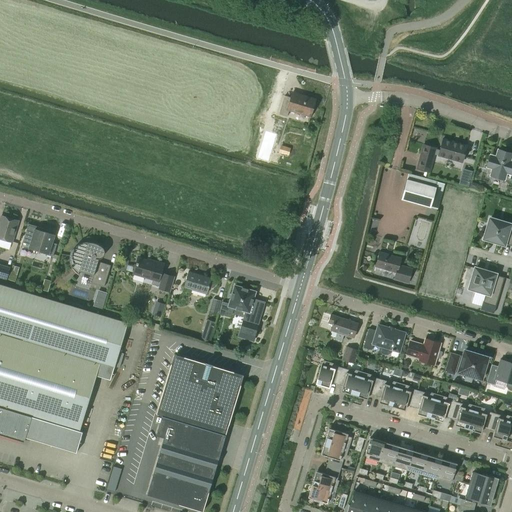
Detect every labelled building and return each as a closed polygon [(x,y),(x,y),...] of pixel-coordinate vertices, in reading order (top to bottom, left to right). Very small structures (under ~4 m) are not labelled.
[(311,114),(315,99),(291,92),(290,97),(284,95),(279,111),(287,113),(289,107),(311,114)] [(272,123),(278,124),(282,126),(284,121),(269,117),(257,158),(278,164),(280,156),(267,152),(269,144),(267,144),(270,133),(269,133),(272,123)] [(443,138),(439,151),(435,150),(434,154),(462,162),(467,145),(443,138)] [(416,168),(427,171),(429,171),(434,154),(435,150),(436,147),(423,144),(416,168)] [(490,155),(486,165),(493,167),(491,175),(503,179),(506,171),(511,172),(511,161),(509,160),(511,153),(499,149),(496,157),(490,155)] [(436,187),(406,179),(401,199),(430,207),(436,187)] [(470,181),(468,187),(476,189),(478,186),(476,183),(470,181)] [(17,220),(1,215),(0,216),(0,237),(11,241),(17,220)] [(498,220),(497,219),(497,220),(490,218),(488,225),(487,225),(487,226),(486,230),(485,230),(485,231),(486,231),(484,238),(491,240),(491,241),(492,241),(492,240),(496,242),(495,243),(496,243),(497,242),(504,244),(504,243),(511,245),(511,230),(508,229),(510,224),(503,222),(503,221),(502,221),(502,222),(498,220)] [(44,228),(28,223),(22,242),(30,244),(29,247),(33,248),(33,250),(54,257),(58,244),(53,243),(55,235),(43,231),(44,228)] [(103,248),(103,247),(102,247),(101,245),(99,244),(97,243),(95,242),(93,242),(91,241),(89,241),(87,241),(85,242),(83,242),(81,243),(79,244),(78,245),(76,247),(75,248),(73,250),(72,252),(72,254),(71,256),(71,258),(71,260),(71,262),(71,264),(72,266),(73,268),(74,270),(75,272),(77,273),(79,274),(78,273),(79,271),(94,275),(91,282),(104,286),(110,265),(98,261),(102,247),(103,248)] [(394,279),(408,283),(412,268),(399,265),(402,257),(381,252),(376,267),(396,273),(394,279)] [(121,258),(117,270),(126,272),(126,270),(133,272),(135,267),(127,265),(129,260),(121,258)] [(158,280),(163,264),(147,259),(147,260),(137,258),(133,273),(158,280)] [(0,264),(0,276),(6,278),(9,267),(0,264)] [(13,265),(8,279),(15,281),(19,267),(13,265)] [(471,281),(469,288),(475,290),(471,303),(481,306),(481,308),(480,309),(493,313),(494,312),(495,306),(504,277),(495,274),(488,271),(487,270),(487,271),(483,270),(484,269),(483,269),(482,270),(475,268),(473,275),(472,275),(472,276),(473,276),(472,280),(471,279),(470,280),(471,281)] [(206,293),(210,278),(188,271),(183,286),(206,293)] [(169,291),(174,276),(163,273),(159,287),(169,291)] [(44,278),(41,289),(48,291),(51,280),(44,278)] [(0,284),(0,434),(24,442),(25,437),(76,452),(82,431),(79,430),(96,375),(109,379),(113,367),(114,367),(127,322),(0,284)] [(253,340),(264,302),(253,299),(255,291),(234,285),(228,303),(222,301),(218,313),(225,315),(226,312),(231,314),(233,307),(245,311),(237,336),(253,340)] [(98,290),(93,305),(102,308),(107,292),(98,290)] [(216,313),(220,301),(212,298),(209,310),(216,313)] [(156,301),(152,314),(161,317),(165,304),(156,301)] [(352,337),(357,323),(330,314),(328,322),(332,324),(330,330),(336,332),(334,339),(340,341),(343,334),(352,337)] [(206,319),(201,339),(209,341),(215,322),(206,319)] [(372,344),(380,346),(379,347),(379,348),(379,349),(380,350),(380,351),(381,352),(382,353),(383,353),(385,354),(386,354),(387,353),(388,353),(389,352),(390,351),(391,350),(391,349),(399,352),(404,332),(378,324),(376,330),(368,328),(362,347),(371,350),(372,344)] [(440,358),(442,351),(438,350),(440,343),(425,338),(423,344),(410,340),(406,354),(419,358),(418,360),(434,364),(436,357),(440,358)] [(346,346),(342,360),(354,363),(358,350),(346,346)] [(464,350),(458,371),(465,374),(474,376),(481,378),(487,357),(479,355),(479,353),(473,351),(473,353),(464,350)] [(454,374),(460,355),(450,352),(444,372),(454,374)] [(161,415),(225,434),(240,384),(241,380),(241,378),(241,376),(240,374),(238,373),(237,372),(233,371),(211,364),(205,362),(205,363),(183,356),(173,353),(170,363),(158,403),(159,403),(156,413),(161,415)] [(491,364),(486,382),(494,384),(493,386),(504,390),(506,382),(507,382),(506,385),(507,387),(509,389),(511,389),(511,362),(500,359),(498,366),(491,364)] [(331,382),(336,383),(341,367),(322,361),(315,383),(329,387),(331,382)] [(354,395),(360,373),(341,367),(336,383),(342,385),(340,391),(354,395)] [(360,373),(354,395),(367,399),(368,393),(374,395),(379,378),(360,373)] [(379,378),(374,395),(380,397),(378,402),(391,406),(398,384),(379,378)] [(398,384),(391,406),(405,410),(406,404),(412,406),(417,390),(398,384)] [(417,390),(412,406),(418,408),(416,414),(429,418),(436,395),(417,390)] [(436,395),(429,418),(443,421),(444,416),(450,417),(455,401),(436,395)] [(455,401),(450,417),(456,419),(454,425),(467,429),(474,407),(455,401)] [(488,429),(493,412),(474,407),(467,429),(481,433),(482,427),(488,429)] [(511,418),(493,412),(488,429),(494,430),(492,436),(506,440),(511,418)] [(202,511),(225,434),(161,415),(155,434),(163,437),(146,494),(187,506),(187,507),(191,508),(191,507),(202,511)] [(324,441),(346,447),(349,439),(346,438),(347,433),(328,428),(324,441)] [(360,451),(364,438),(358,436),(354,450),(360,451)] [(379,460),(384,442),(370,437),(364,455),(379,460)] [(346,447),(324,441),(320,454),(342,461),(346,447)] [(384,442),(379,460),(393,464),(399,446),(384,442)] [(399,446),(393,464),(408,468),(413,450),(399,446)] [(413,450),(408,468),(422,473),(427,455),(413,450)] [(427,455),(422,473),(436,477),(442,459),(427,455)] [(326,465),(340,469),(342,463),(328,459),(326,465)] [(442,459),(436,477),(451,481),(457,463),(442,459)] [(340,469),(326,465),(325,471),(338,475),(340,469)] [(312,484),(334,490),(338,477),(315,471),(312,484)] [(468,484),(491,490),(495,477),(475,472),(475,473),(472,472),(468,484)] [(334,490),(312,484),(308,497),(327,503),(328,498),(331,499),(334,490)] [(491,490),(468,484),(465,496),(468,497),(467,498),(487,504),(491,490)] [(348,511),(360,511),(366,493),(355,490),(354,493),(353,493),(347,511),(348,511)] [(433,490),(431,496),(439,499),(441,492),(433,490)] [(343,508),(347,494),(341,493),(337,506),(343,508)] [(366,493),(360,511),(374,511),(379,497),(366,493)] [(379,497),(374,511),(387,511),(391,501),(379,497)] [(460,505),(474,509),(475,503),(462,499),(460,505)] [(391,501),(387,511),(400,511),(403,504),(391,501)]
